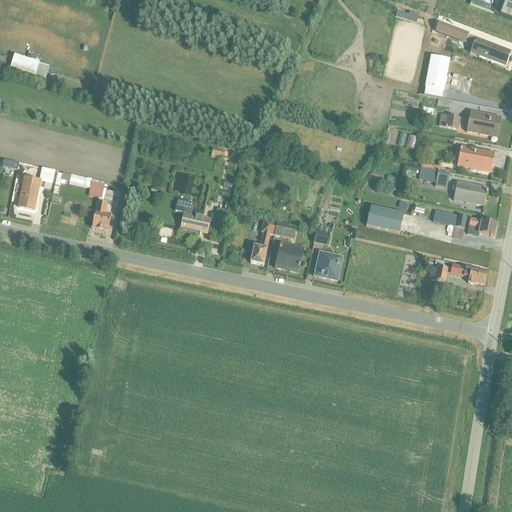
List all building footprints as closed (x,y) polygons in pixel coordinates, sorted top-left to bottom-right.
[(471,0),(470,5),(488,12),(490,6),(478,2),(478,0),(471,0)] [(511,5),(499,1),(494,14),(511,20),(511,5)] [(397,11),(395,18),(416,24),(419,15),(409,12),(408,15),(397,11)] [(439,23),(435,32),(465,44),(469,34),(439,23)] [(475,39),(469,54),(505,68),(510,56),(506,54),(507,51),(475,39)] [(14,56),(9,73),(44,85),(49,68),(14,56)] [(425,88),(424,95),(442,99),(443,91),(444,91),(450,60),(431,57),(425,88)] [(485,96),(494,65),(473,59),(468,74),(477,76),(472,92),(485,96)] [(452,61),(449,71),(462,75),(464,68),(456,66),(457,63),(452,61)] [(423,105),(421,111),(433,113),(434,107),(423,105)] [(470,113),(466,132),(497,138),(501,119),(470,113)] [(441,115),(439,127),(458,131),(461,119),(441,115)] [(407,146),(414,147),(416,135),(409,133),(407,146)] [(401,134),(398,145),(404,147),(406,135),(401,134)] [(214,146),(211,158),(216,159),(216,156),(223,158),(225,152),(218,150),(218,147),(214,146)] [(461,147),(457,167),(491,174),(494,154),(461,147)] [(421,168),(450,174),(451,168),(439,166),(439,167),(422,164),(421,168)] [(45,184),(51,185),(52,185),(55,172),(42,168),(39,181),(25,178),(19,208),(34,212),(40,182),(45,184)] [(450,174),(421,168),(418,181),(436,184),(435,187),(447,190),(450,174)] [(58,174),(53,194),(58,196),(60,184),(64,185),(65,182),(69,183),(69,184),(90,190),(89,197),(99,199),(92,230),(107,233),(111,216),(110,215),(112,206),(111,206),(114,193),(106,191),(107,186),(106,186),(107,184),(62,173),(62,175),(58,174)] [(194,192),(195,177),(181,176),(180,191),(194,192)] [(457,183),(453,201),(484,207),(486,195),(487,195),(488,192),(487,192),(488,189),(457,183)] [(402,187),(400,196),(407,197),(409,189),(402,187)] [(53,195),(51,202),(60,204),(62,197),(53,195)] [(178,202),(175,212),(184,214),(180,230),(181,230),(181,231),(188,233),(187,238),(199,240),(200,234),(207,236),(211,220),(203,219),(204,217),(191,215),(193,205),(178,202)] [(416,205),(414,213),(424,215),(425,207),(416,205)] [(371,207),(366,227),(399,234),(403,214),(371,207)] [(217,210),(215,221),(217,222),(214,233),(225,236),(229,212),(217,210)] [(435,211),(432,222),(454,227),(452,237),(462,240),(467,219),(435,211)] [(479,229),(478,235),(494,238),(497,225),(470,219),(469,227),(479,229)] [(274,236),(277,224),(264,221),(261,233),(263,234),(260,248),(254,247),(251,263),(263,266),(270,235),(274,236)] [(277,224),(274,236),(294,241),(296,228),(277,224)] [(313,226),(310,240),(314,241),(313,244),(328,247),(332,230),(313,226)] [(479,229),(469,227),(467,235),(477,237),(478,235),(479,229)] [(348,239),(346,247),(353,249),(354,240),(348,239)] [(281,244),(275,269),(298,274),(304,249),(281,244)] [(319,252),(314,277),(338,283),(343,258),(319,252)] [(431,268),(429,279),(445,282),(447,270),(442,269),(444,262),(436,260),(434,267),(438,268),(438,269),(431,268)] [(452,265),(450,275),(469,279),(468,284),(476,286),(476,285),(484,286),(486,274),(472,271),(473,267),(462,265),(462,267),(452,265)] [(435,283),(433,293),(438,294),(439,292),(447,293),(449,286),(440,285),(435,283)]
